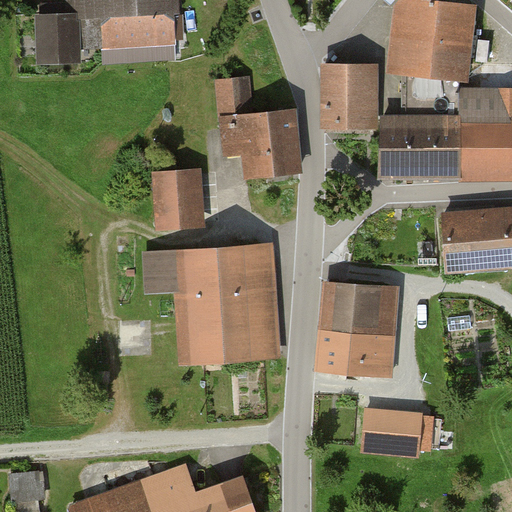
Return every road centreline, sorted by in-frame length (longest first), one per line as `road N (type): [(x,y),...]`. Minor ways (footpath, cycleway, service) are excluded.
road 1 (track): [(0,453),(299,431)]
road 2 (unclassified): [(310,239),(298,511)]
road 3 (unclassified): [(276,0),(313,138),(310,239)]
road 4 (unclassified): [(310,239),(328,240),(381,197),(511,190)]
